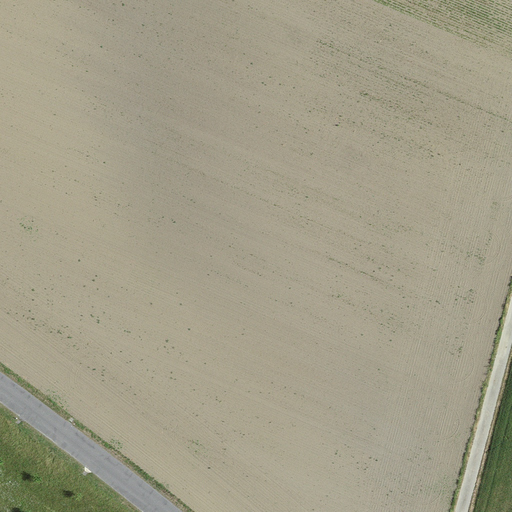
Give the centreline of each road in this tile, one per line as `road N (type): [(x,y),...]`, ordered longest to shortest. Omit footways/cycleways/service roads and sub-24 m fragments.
road 1 (track): [(456,511),(511,301)]
road 2 (tertiary): [(0,392),(153,511)]
